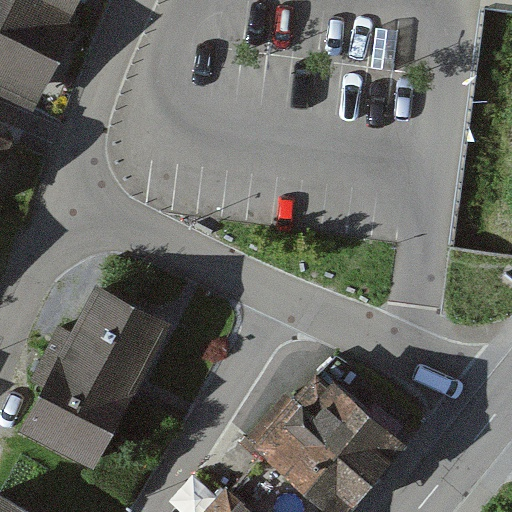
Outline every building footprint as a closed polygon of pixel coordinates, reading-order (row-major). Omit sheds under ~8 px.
[(87,0),(0,0),(0,96),(34,112),(87,0)] [(0,178),(14,149),(0,142),(0,178)] [(168,332),(98,296),(26,437),(96,472),(168,332)] [(343,511),(403,442),(333,383),(270,458),(333,511),(343,511)] [(249,511),(229,495),(213,511),(249,511)] [(15,511),(0,503),(0,511),(15,511)]
